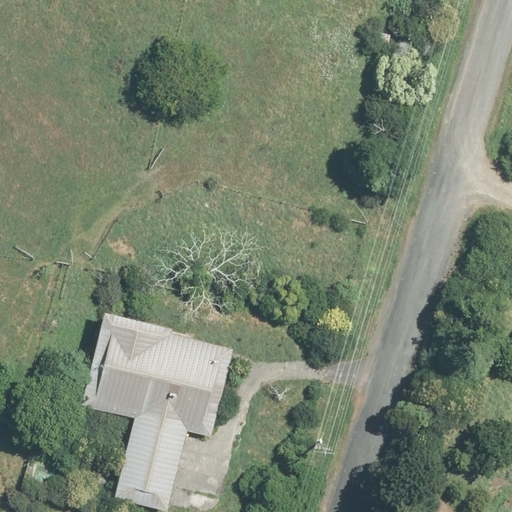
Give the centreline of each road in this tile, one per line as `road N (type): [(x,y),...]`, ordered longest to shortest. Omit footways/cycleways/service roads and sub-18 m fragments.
road 1 (unclassified): [(411,326),(507,0)]
road 2 (unclassified): [(357,511),(411,326)]
